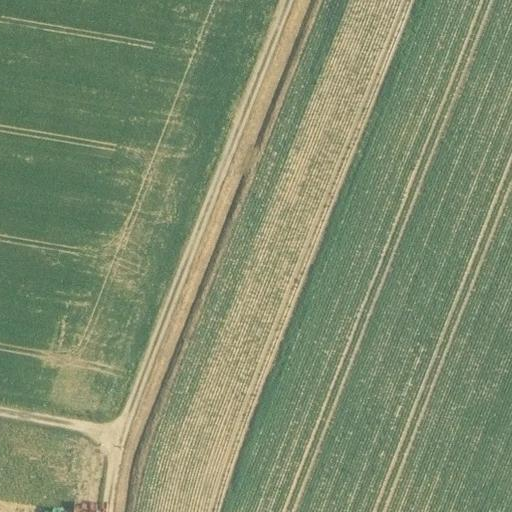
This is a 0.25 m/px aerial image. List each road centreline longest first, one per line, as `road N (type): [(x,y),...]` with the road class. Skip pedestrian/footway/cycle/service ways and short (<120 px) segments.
road 1 (track): [(118,511),(129,435),(301,0)]
road 2 (track): [(0,413),(129,435)]
